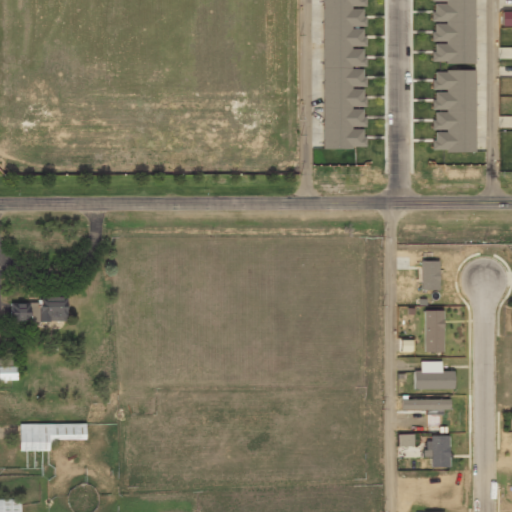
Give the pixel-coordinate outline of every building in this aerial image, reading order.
[(365,0),(322,0),(322,148),(366,148),(365,0)] [(472,0),(428,0),(428,1),(431,1),(430,63),(472,64),(472,0)] [(430,152),(474,152),(474,70),(431,70),(430,152)] [(437,290),(438,261),(420,261),(419,289),(437,290)] [(9,303),(9,321),(65,322),(66,297),(38,296),(38,303),(9,303)] [(441,311),(422,311),(423,352),(442,352),(441,311)] [(419,361),(418,371),(413,371),(412,388),(452,389),(452,371),(439,371),(439,362),(419,361)] [(0,380),(16,380),(15,366),(0,366),(0,380)] [(448,400),(400,398),(400,409),(448,410),(448,400)] [(18,450),(48,450),(48,440),(84,440),(84,423),(18,424),(18,450)] [(411,434),(397,434),(397,446),(412,446),(411,434)] [(429,467),(447,467),(447,436),(426,436),(426,450),(429,450),(429,467)] [(0,498),(0,511),(19,511),(19,499),(0,498)]
